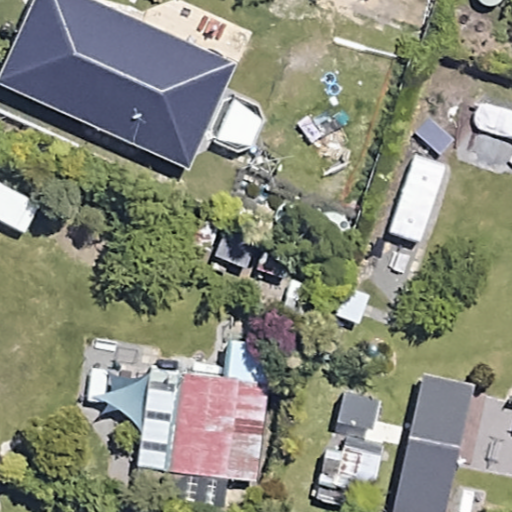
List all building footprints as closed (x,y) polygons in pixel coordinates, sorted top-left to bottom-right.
[(98,76),(29,48),(1,116),(188,193),(207,146),(156,125),(172,85),(106,57),(98,76)] [(454,165),(418,153),(392,230),(429,242),(454,165)] [(389,292),(349,276),(332,317),(372,333),(389,292)] [(280,323),(220,317),(214,368),(88,354),(83,397),(120,401),(118,421),(150,424),(145,468),(263,481),(280,323)] [(449,511),(477,385),(428,374),(398,511),(449,511)] [(388,436),(329,429),(322,480),(381,487),(388,436)]
